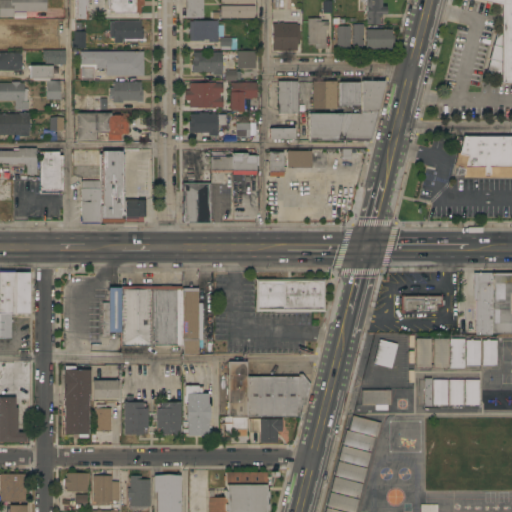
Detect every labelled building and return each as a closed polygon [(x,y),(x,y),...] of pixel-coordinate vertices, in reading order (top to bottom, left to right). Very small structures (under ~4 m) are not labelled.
[(46,0),(46,12),(13,12),(13,17),(0,17),(0,0),(46,0)] [(75,0),(87,0),(87,20),(85,20),(85,19),(75,19),(75,0)] [(142,0),(142,6),(139,6),(139,13),(108,13),(108,0),(142,0)] [(184,0),(203,0),(203,14),(202,14),(202,18),(184,18),(184,0)] [(381,0),(381,7),(385,7),(385,15),(380,15),(380,17),(378,17),(378,24),(365,25),(365,3),(365,0),(381,0)] [(511,0),(471,0),(501,9),(500,85),(511,85),(511,0)] [(254,6),(254,18),(220,18),(220,6),(254,6)] [(307,19),(320,19),(320,22),(328,22),(328,30),(325,30),(325,48),(314,49),(314,45),(307,45),(307,19)] [(122,39),(122,43),(114,43),(114,38),(109,38),(109,22),(114,22),(114,21),(141,22),(141,29),(143,29),(142,39),(122,39)] [(189,22),(192,22),(192,21),(217,21),(217,26),(223,25),(223,37),(217,37),(217,42),(208,43),(208,40),(203,40),(203,41),(189,41),(189,22)] [(296,24),(296,25),(299,25),(299,44),(297,44),(297,51),(272,51),(272,24),(296,24)] [(352,24),(363,24),(363,36),(362,36),(362,40),(363,40),(363,46),(362,46),(362,48),(360,48),(360,50),(356,50),(356,48),(352,48),(352,24)] [(349,49),(344,49),(344,50),(341,50),(341,49),(336,49),(336,26),(350,27),(349,49)] [(364,49),(365,30),(391,30),(391,35),(394,35),(394,43),(391,43),(391,49),(364,49)] [(86,48),(72,48),(72,40),(73,40),(73,32),(86,32),(86,48)] [(220,50),(220,47),(219,47),(219,38),(231,38),(236,38),(236,50),(220,50)] [(65,50),(65,65),(60,65),(60,67),(57,67),(57,65),(44,65),(44,60),(42,60),(42,50),(65,50)] [(237,69),(237,51),(255,51),(255,69),(237,69)] [(143,52),(143,76),(118,76),(118,81),(106,81),(106,76),(105,76),(105,68),(93,68),(93,81),(80,81),(80,65),(80,52),(143,52)] [(221,52),(221,76),(213,75),(213,73),(192,73),(192,60),(193,60),(193,52),(221,52)] [(0,53),(21,53),(21,65),(22,65),(22,69),(21,69),(21,70),(15,70),(15,71),(4,71),(4,70),(0,70),(0,53)] [(52,66),(52,78),(49,78),(49,81),(60,81),(60,100),(46,100),(46,81),(33,81),(33,78),(29,78),(29,66),(52,66)] [(225,81),(225,71),(236,71),(236,72),(240,72),(240,79),(236,79),(236,81),(225,81)] [(276,81),(297,81),(297,114),(276,114),(276,81)] [(386,82),(372,139),(368,143),(356,142),(308,141),(308,111),(314,111),(314,113),(360,114),(361,81),(386,82)] [(335,109),(311,109),(311,81),(336,81),(335,109)] [(358,106),(339,106),(339,83),(346,83),(346,81),(352,81),(352,83),(359,83),(358,106)] [(0,83),(11,83),(11,82),(19,82),(19,83),(23,83),(23,89),(27,89),(27,102),(28,102),(28,110),(14,110),(14,101),(0,101),(0,83)] [(141,82),(141,89),(142,89),(142,101),(122,101),(122,103),(113,103),(113,97),(109,97),(109,88),(113,88),(113,82),(141,82)] [(205,83),(215,83),(215,84),(222,84),(222,93),(220,93),(220,97),(222,97),(222,107),(215,107),(215,108),(188,108),(189,100),(184,100),(184,90),(189,90),(189,83),(205,83)] [(256,83),(256,98),(252,98),(252,99),(245,99),(245,98),(243,98),(243,112),(236,112),(236,111),(230,111),(230,83),(256,83)] [(0,114),(18,114),(18,113),(28,113),(28,123),(32,123),(32,128),(29,128),(29,137),(18,137),(18,135),(0,135),(0,114)] [(63,131),(49,131),(49,113),(63,113),(63,131)] [(76,113),(111,113),(111,116),(118,116),(118,114),(132,114),(132,119),(128,119),(128,135),(121,135),(121,141),(107,141),(107,132),(95,132),(95,143),(76,143),(76,113)] [(199,114),(199,113),(208,113),(208,114),(217,114),(226,115),(226,125),(217,125),(217,136),(208,136),(208,133),(188,133),(188,121),(190,121),(190,114),(199,114)] [(250,123),(250,137),(235,137),(235,123),(250,123)] [(294,128),(294,139),(269,140),(269,129),(294,128)] [(511,136),(464,136),(453,183),(511,181),(511,136)] [(36,175),(26,175),(26,166),(25,166),(25,163),(16,163),(16,165),(11,165),(11,163),(0,163),(0,151),(18,151),(18,149),(36,149),(36,175)] [(311,151),(310,168),(286,168),(286,151),(311,151)] [(59,152),(59,156),(62,156),(62,192),(61,193),(60,194),(41,194),(39,193),(39,192),(39,152),(59,152)] [(99,154),(102,154),(102,152),(121,152),(121,155),(124,155),(124,200),(124,217),(124,223),(99,223),(99,180),(99,154)] [(182,223),(182,183),(193,183),(193,173),(202,173),(202,169),(209,169),(209,157),(210,157),(210,152),(225,152),(225,156),(232,156),(232,153),(247,153),(247,156),(255,156),(255,175),(231,175),(231,172),(210,172),(210,184),(209,184),(209,223),(182,223)] [(282,153),(282,177),(268,177),(268,153),(282,153)] [(99,223),(80,223),(81,180),(99,180),(99,223)] [(138,200),(138,201),(144,201),(145,202),(145,216),(144,216),(144,217),(137,217),(124,217),(124,200),(138,200)] [(28,314),(11,314),(11,338),(0,338),(0,273),(28,273),(28,314)] [(491,335),(476,335),(476,300),(473,300),(473,273),(491,273),(491,333),(491,335)] [(511,333),(491,333),(491,273),(511,273),(511,333)] [(255,312),(255,279),(325,279),(325,312),(255,312)] [(154,345),(121,345),(121,332),(121,288),(121,287),(154,286),(154,345)] [(182,345),(154,345),(154,286),(182,286),(182,345)] [(182,286),(197,286),(197,289),(197,310),(200,310),(200,330),(197,330),(197,340),(202,340),(202,348),(198,348),(198,354),(195,354),(182,354),(182,345),(182,286)] [(109,288),(121,288),(121,332),(109,332),(109,303),(109,288)] [(442,295),(442,307),(436,307),(436,312),(403,312),(403,313),(400,313),(400,296),(442,295)] [(430,368),(415,368),(415,338),(430,339),(430,368)] [(390,369),(372,364),(379,339),(397,344),(390,369)] [(433,368),(433,339),(448,339),(448,368),(433,368)] [(464,368),(448,368),(449,339),(464,339),(464,368)] [(479,365),(464,365),(464,340),(480,340),(479,365)] [(496,366),(481,366),(481,340),(496,340),(496,366)] [(228,417),(228,362),(246,362),(246,377),(298,377),(298,374),(302,374),(309,385),(304,405),(302,405),(299,416),(245,417),(228,417)] [(90,394),(87,394),(87,435),(87,438),(78,438),(78,439),(72,439),(72,435),(63,435),(63,423),(62,423),(62,418),(63,418),(63,406),(62,406),(62,401),(63,401),(63,399),(62,399),(62,393),(63,393),(63,392),(65,392),(65,378),(63,378),(63,370),(64,370),(64,366),(74,366),(74,370),(90,370),(90,394)] [(431,406),(423,406),(424,378),(431,378),(431,406)] [(447,405),(432,405),(432,380),(447,380),(447,405)] [(462,405),(447,405),(448,380),(463,380),(462,405)] [(478,405),(464,405),(464,380),(478,380),(478,405)] [(118,381),(118,399),(117,399),(117,401),(93,401),(93,399),(92,399),(92,381),(118,381)] [(197,386),(197,388),(200,388),(200,393),(207,394),(207,404),(209,404),(209,422),(207,422),(207,436),(186,436),(187,421),(185,421),(185,404),(186,404),(186,397),(184,397),(184,386),(197,386)] [(390,390),(390,406),(387,405),(387,410),(375,410),(375,405),(361,405),(361,390),(390,390)] [(123,402),(126,402),(126,396),(133,396),(133,402),(142,402),(142,408),(147,408),(147,435),(123,435),(123,402)] [(0,398),(14,398),(14,408),(17,408),(17,433),(25,433),(26,442),(0,442),(0,398)] [(179,434),(161,434),(161,428),(155,428),(155,408),(159,408),(159,402),(179,402),(179,434)] [(110,431),(94,431),(94,408),(96,408),(96,405),(105,405),(105,408),(111,408),(110,431)] [(380,423),(377,437),(348,430),(352,416),(380,423)] [(245,436),(222,436),(221,424),(224,424),(224,417),(228,417),(245,417),(245,436)] [(280,419),(280,431),(276,431),(276,443),(259,442),(259,433),(248,433),(248,419),(280,419)] [(374,438),(370,452),(342,445),(345,430),(374,438)] [(370,453),(366,467),(338,460),(342,446),(370,453)] [(366,469),(362,483),(334,476),(338,462),(366,469)] [(265,472),(265,491),(267,491),(267,498),(265,498),(265,504),(267,504),(267,511),(265,511),(207,511),(207,490),(213,490),(213,498),(223,498),(223,491),(224,491),(225,491),(225,473),(265,472)] [(0,502),(0,474),(24,474),(24,502),(0,502)] [(66,488),(64,488),(64,479),(66,479),(67,474),(88,474),(87,492),(66,492),(66,488)] [(119,501),(111,501),(111,502),(108,502),(108,505),(95,505),(95,502),(92,502),(92,476),(111,476),(111,482),(119,482),(119,501)] [(149,506),(147,506),(147,508),(141,508),(141,509),(133,509),(131,509),(131,507),(129,507),(129,498),(127,498),(127,488),(129,488),(129,482),(129,476),(141,476),(141,480),(149,480),(149,506)] [(180,511),(156,511),(156,492),(153,492),(153,476),(180,476),(180,511)] [(362,484),(358,499),(330,491),(334,477),(362,484)] [(358,500),(354,511),(346,511),(326,507),(330,493),(358,500)] [(75,504),(75,495),(87,495),(87,504),(75,504)]
